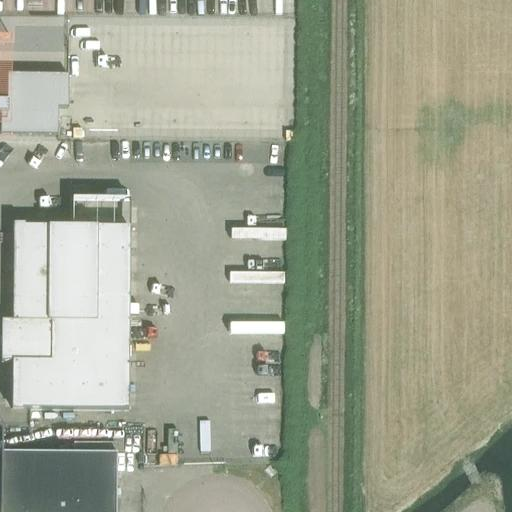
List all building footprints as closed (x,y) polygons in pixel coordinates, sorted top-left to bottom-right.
[(0,40),(15,40),(13,20),(0,20),(0,40)] [(69,76),(7,76),(7,104),(0,103),(0,137),(58,139),(58,110),(68,110),(69,76)] [(67,188),(67,177),(11,178),(12,189),(67,188)] [(128,413),(129,229),(14,228),(13,324),(1,323),(1,365),(12,365),(12,412),(128,413)] [(288,261),(288,251),(257,250),(257,261),(288,261)] [(114,511),(115,456),(0,454),(0,511),(114,511)]
